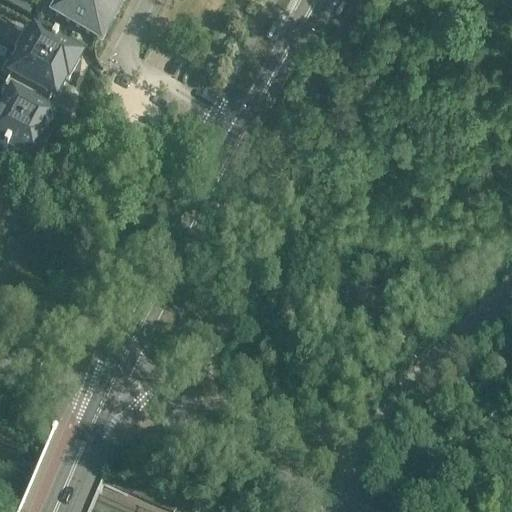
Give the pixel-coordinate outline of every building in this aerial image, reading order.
[(32,4),(23,0),(0,0),(26,15),(32,4)] [(62,0),(54,16),(97,39),(118,0),(62,0)] [(25,29),(13,52),(21,56),(64,79),(68,82),(78,62),(76,61),(78,58),(64,51),(65,48),(55,43),(56,41),(52,39),(50,43),(25,29)] [(21,56),(6,84),(46,106),(51,98),(53,100),(64,79),(21,56)] [(9,99),(0,114),(0,116),(42,140),(53,119),(42,114),(46,106),(6,84),(0,95),(9,99)] [(0,145),(4,148),(1,152),(5,154),(6,152),(17,158),(18,155),(32,163),(33,160),(35,161),(46,142),(42,140),(0,116),(0,145)]
